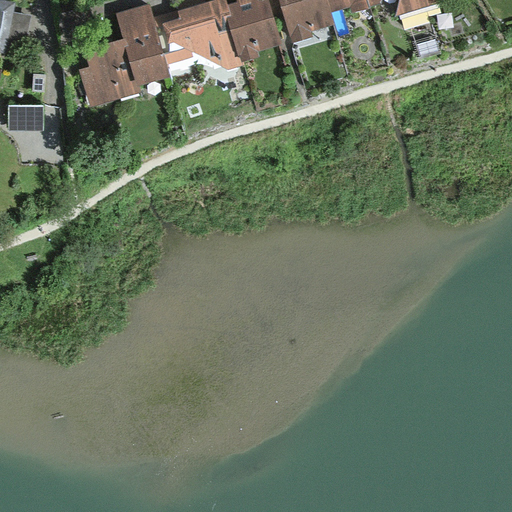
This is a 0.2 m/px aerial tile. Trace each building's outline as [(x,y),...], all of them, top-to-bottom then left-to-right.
[(186,17),(167,23),(174,43),(182,40),(236,73),(251,69),(247,57),(290,43),(276,0),(239,0),(236,1),(235,0),(214,0),(183,9),(186,17)] [(287,0),(301,42),(321,35),(319,28),(342,22),(338,10),(357,4),(361,11),(393,0),(396,0),(402,16),(455,0),(287,0)] [(17,14),(18,5),(0,1),(0,53),(8,55),(9,45),(28,49),(34,17),(17,14)] [(121,14),(128,37),(91,48),(108,105),(148,93),(145,82),(178,72),(156,3),(121,14)] [(19,127),(39,127),(39,110),(19,110),(19,127)]
